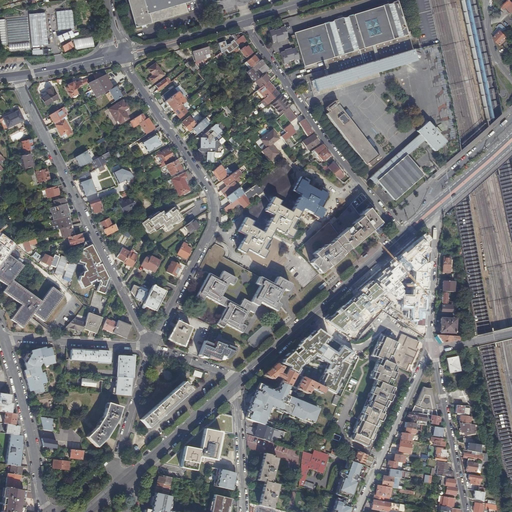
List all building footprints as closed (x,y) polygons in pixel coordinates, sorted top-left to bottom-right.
[(128,0),(137,27),(141,26),(145,25),(186,13),(183,4),(196,1),(195,0),(128,0)] [(509,0),(504,4),(502,7),(504,9),(505,8),(510,13),(511,11),(511,2),(510,0),(509,0)] [(381,71),(411,62),(411,61),(415,60),(397,1),(294,33),(304,67),(323,61),(325,67),(322,67),(323,70),(307,75),(313,97),(332,91),(331,87),(335,85),(332,75),(374,62),(377,72),(381,70),(381,71)] [(73,29),(71,6),(63,7),(63,11),(55,12),(57,30),(73,29)] [(48,44),(44,12),(28,14),(31,46),(48,44)] [(9,44),(9,51),(30,49),(29,32),(28,32),(27,18),(5,20),(5,19),(0,19),(0,39),(0,44),(9,44)] [(500,30),(494,37),(494,38),(501,45),(508,38),(504,34),(507,32),(506,28),(504,26),(500,30)] [(273,30),(269,32),(272,42),(276,41),(277,42),(283,40),(283,39),(287,38),(284,27),(279,28),(280,30),(274,32),(273,30)] [(57,36),(60,42),(74,36),(71,30),(57,36)] [(234,49),(232,50),(234,52),(240,48),(238,46),(246,41),(242,36),(240,37),(238,35),(236,37),(234,34),(230,35),(233,40),(238,46),(234,49)] [(94,47),(92,36),(73,40),(75,50),(94,47)] [(238,46),(233,40),(229,43),(234,49),(238,46)] [(72,46),(69,41),(61,46),(63,51),(72,46)] [(252,53),(247,46),(245,48),(244,47),(240,50),(245,58),(252,53)] [(212,50),(211,47),(192,52),(195,61),(199,68),(215,56),(214,54),(210,57),(209,51),(212,50)] [(283,49),(284,51),(280,52),(283,62),(287,61),(287,60),(293,58),(294,59),(298,58),(295,47),(291,48),(290,47),(283,49)] [(253,55),(246,62),(251,68),(259,61),(253,55)] [(268,69),(266,67),(263,64),(264,64),(260,60),(259,61),(251,68),(249,69),(246,72),(249,75),(250,76),(255,82),(260,77),(255,71),(258,69),(262,72),(263,74),(264,73),(266,72),(268,69)] [(379,76),(377,72),(374,62),(332,75),(335,85),(331,87),(332,91),(379,76)] [(190,67),(194,72),(196,70),(199,68),(195,63),(192,66),(190,67)] [(149,78),(153,83),(164,75),(155,64),(148,69),(153,75),(149,78)] [(267,81),(269,79),(264,73),(263,74),(260,77),(255,82),(260,88),(267,81)] [(106,81),(108,79),(105,75),(102,77),(96,79),(89,83),(88,84),(96,98),(100,95),(108,90),(111,89),(106,81)] [(157,90),(158,91),(170,82),(166,77),(155,85),(158,89),(157,90)] [(82,80),(76,83),(73,85),(72,83),(68,85),(68,87),(71,91),(68,92),(71,98),(78,94),(76,89),(88,84),(89,83),(87,79),(83,81),(82,80)] [(260,88),(257,90),(264,98),(274,90),(275,89),(267,81),(260,88)] [(108,90),(115,101),(126,95),(123,91),(121,92),(117,85),(113,88),(111,89),(108,90)] [(175,89),(173,87),(161,96),(165,101),(177,92),(182,88),(179,85),(175,89)] [(46,106),(58,98),(52,88),(46,91),(48,94),(41,98),(46,106)] [(265,100),(261,103),(265,107),(278,95),(274,90),(264,98),(263,99),(265,100)] [(165,101),(169,107),(180,98),(181,97),(177,92),(165,101)] [(290,122),(296,118),(288,107),(289,106),(281,97),(272,105),(279,114),(282,112),(290,122)] [(181,105),(184,103),(180,98),(169,107),(173,112),(181,105)] [(110,111),(125,102),(123,100),(108,109),(110,111)] [(348,143),(365,165),(367,164),(369,166),(370,166),(370,167),(371,167),(371,166),(379,160),(380,159),(381,159),(381,158),(380,156),(379,155),(378,155),(377,155),(377,156),(371,149),(373,147),(368,140),(366,141),(349,119),(350,118),(345,111),(343,112),(338,105),(338,104),(338,103),(337,101),(336,101),(335,101),(334,102),(326,108),(325,108),(325,109),(325,110),(328,113),(325,114),(341,134),(344,138),(348,143)] [(128,107),(125,102),(110,111),(113,117),(116,115),(128,107)] [(181,105),(173,112),(179,118),(186,112),(181,105)] [(63,107),(60,109),(49,116),(54,123),(62,117),(64,116),(68,114),(63,107)] [(121,123),(128,118),(124,112),(123,112),(123,111),(128,108),(128,107),(116,115),(121,123)] [(10,114),(10,113),(3,117),(3,118),(8,128),(16,124),(19,130),(27,127),(19,110),(10,114)] [(146,134),(155,129),(148,118),(145,119),(142,114),(130,121),(133,127),(139,123),(146,134)] [(196,125),(194,123),(188,116),(181,122),(189,132),(192,129),(196,125)] [(55,125),(58,130),(67,124),(64,120),(62,117),(54,123),(55,125)] [(196,125),(192,129),(197,135),(209,123),(205,118),(198,124),(196,125)] [(304,119),(298,123),(307,136),(312,133),(304,119)] [(408,188),(417,180),(423,175),(406,156),(409,153),(422,141),(424,140),(434,151),(444,142),(427,122),(416,131),(419,134),(418,136),(405,148),(401,151),(385,165),(386,167),(383,170),(382,168),(373,176),(377,181),(381,186),(391,196),(394,200),(399,196),(408,188)] [(60,133),(69,128),(67,124),(58,130),(60,133)] [(218,153),(222,153),(223,148),(220,145),(215,139),(213,138),(221,131),(217,127),(218,125),(214,124),(211,127),(209,128),(209,129),(204,133),(206,135),(207,136),(207,138),(200,138),(199,148),(197,149),(200,152),(203,152),(203,155),(203,156),(203,157),(204,157),(205,157),(205,162),(217,162),(218,153)] [(295,132),(292,128),(280,136),(283,141),(288,137),(295,132)] [(267,147),(278,138),(272,131),(261,140),(267,147)] [(155,134),(141,142),(148,153),(161,145),(155,134)] [(309,137),(301,142),(307,150),(319,143),(313,135),(309,137)] [(294,145),(288,137),(283,141),(289,149),(294,145)] [(21,142),(24,152),(34,149),(31,139),(21,142)] [(317,156),(321,162),(322,161),(330,155),(325,149),(325,148),(326,148),(325,147),(323,143),(313,150),(317,156)] [(270,160),(279,154),(271,144),(262,151),(270,160)] [(90,149),(86,151),(92,161),(96,159),(90,149)] [(165,165),(174,160),(173,157),(169,149),(156,155),(162,167),(165,165)] [(75,157),(77,162),(80,167),(91,161),(92,161),(86,151),(75,157)] [(110,155),(108,152),(96,159),(92,161),(91,161),(96,169),(106,163),(104,159),(110,155)] [(23,169),(34,166),(31,154),(20,156),(23,169)] [(41,163),(42,167),(52,165),(49,159),(41,163)] [(176,160),(165,165),(171,176),(182,170),(176,160)] [(320,188),(317,192),(316,191),(312,189),(308,187),(305,185),(307,181),(306,180),(300,177),(294,188),(292,187),(294,183),(291,177),(290,176),(295,172),(293,169),(288,163),(286,160),(255,182),(257,185),(263,192),(265,195),(248,207),(241,213),(245,217),(243,220),(237,231),(242,234),(245,235),(237,249),(239,250),(243,252),(244,253),(246,250),(246,249),(247,249),(253,252),(251,256),(254,258),(264,264),(265,264),(267,261),(275,247),(270,244),(270,242),(273,238),(270,236),(274,228),(278,230),(281,232),(286,235),(290,237),(294,230),(293,230),(290,228),(291,227),(294,221),(302,208),(306,211),(317,217),(318,217),(319,216),(319,214),(322,210),(318,208),(326,194),(327,192),(320,188)] [(328,168),(327,169),(329,172),(331,171),(335,176),(334,176),(339,179),(343,176),(333,163),(328,167),(328,168)] [(227,175),(224,170),(220,165),(212,172),(219,181),(227,175)] [(121,168),(113,172),(116,178),(119,183),(125,180),(126,181),(130,179),(130,178),(133,176),(133,174),(129,171),(121,168)] [(47,169),(36,172),(39,182),(50,179),(47,169)] [(78,174),(80,177),(89,172),(87,169),(78,174)] [(237,169),(226,177),(215,185),(216,187),(223,182),(226,186),(237,177),(241,174),(237,169)] [(80,181),(80,182),(85,197),(88,196),(95,194),(95,192),(94,193),(92,190),(95,189),(91,178),(92,178),(90,172),(89,172),(80,177),(79,178),(80,181)] [(171,179),(173,183),(179,195),(189,191),(183,178),(187,176),(184,172),(171,179)] [(146,191),(150,189),(143,176),(139,178),(144,188),(146,191)] [(237,177),(226,186),(220,191),(225,198),(238,188),(235,184),(240,180),(237,177)] [(260,198),(264,195),(264,194),(262,192),(258,187),(258,188),(255,185),(243,194),(247,199),(256,193),(259,197),(260,198)] [(59,195),(57,186),(45,189),(48,198),(59,195)] [(247,199),(243,194),(223,209),(223,210),(225,212),(239,202),(243,208),(249,204),(247,202),(248,200),(247,199)] [(66,204),(69,203),(66,197),(53,200),(55,206),(66,204)] [(104,197),(89,202),(91,207),(92,206),(94,213),(104,210),(102,204),(100,205),(99,201),(105,199),(104,197)] [(131,197),(118,202),(122,213),(136,208),(131,197)] [(55,206),(52,207),(54,215),(52,215),(49,216),(50,221),(51,221),(69,216),(66,204),(55,206)] [(351,204),(331,225),(335,230),(339,235),(349,248),(349,249),(357,242),(371,230),(359,214),(355,209),(351,204)] [(369,205),(359,214),(371,230),(378,223),(379,218),(369,205)] [(159,213),(158,211),(141,224),(147,233),(153,229),(155,231),(162,226),(166,231),(172,228),(170,226),(175,223),(176,224),(182,220),(173,207),(164,214),(162,211),(159,213)] [(71,226),(72,226),(69,216),(51,221),(53,227),(56,226),(57,229),(60,228),(71,226)] [(109,218),(106,220),(109,227),(106,228),(104,229),(107,235),(118,229),(115,224),(112,225),(109,218)] [(193,220),(184,226),(190,234),(199,227),(194,219),(193,220)] [(109,227),(106,220),(100,223),(102,227),(104,225),(106,228),(109,227)] [(71,226),(60,228),(63,239),(68,237),(74,235),(73,231),(72,231),(71,226)] [(185,237),(189,234),(184,226),(179,230),(185,237)] [(124,230),(120,234),(125,236),(129,229),(127,228),(124,230)] [(133,232),(129,229),(125,236),(128,238),(130,235),(131,236),(133,232)] [(74,235),(68,237),(70,246),(84,242),(81,233),(74,235)] [(416,253),(414,255),(419,261),(428,253),(424,249),(431,242),(423,234),(414,242),(419,247),(414,251),(416,253)] [(343,254),(342,253),(349,248),(339,235),(332,241),(326,246),(325,245),(319,250),(318,249),(312,254),(315,257),(312,259),(310,261),(310,263),(319,274),(326,268),(331,263),(332,264),(343,254)] [(187,245),(183,243),(177,254),(185,258),(191,249),(186,246),(187,245)] [(392,260),(394,262),(387,269),(392,274),(408,261),(406,259),(412,253),(407,247),(392,260)] [(122,248),(116,258),(123,262),(129,252),(122,248)] [(36,252),(33,256),(38,260),(41,256),(36,252)] [(137,257),(129,252),(123,262),(132,267),(137,257)] [(57,264),(58,260),(45,254),(43,258),(42,257),(42,258),(41,257),(40,261),(41,261),(50,266),(51,265),(56,267),(57,264)] [(298,254),(295,257),(304,267),(307,264),(298,254)] [(23,266),(7,255),(0,264),(0,280),(7,286),(3,291),(21,305),(11,320),(22,328),(32,314),(43,322),(63,296),(51,288),(40,302),(12,281),(23,266)] [(80,268),(79,271),(88,274),(90,268),(92,265),(91,264),(93,258),(84,255),(83,259),(82,259),(79,267),(80,268)] [(149,259),(145,257),(141,265),(153,272),(160,261),(150,256),(149,259)] [(180,266),(172,261),(166,272),(175,277),(180,266)] [(414,268),(409,277),(419,282),(424,274),(414,268)] [(205,297),(220,305),(225,307),(218,319),(216,324),(217,324),(222,328),(225,323),(228,325),(233,328),(241,332),(244,328),(245,326),(241,323),(248,310),(253,313),(259,302),(260,303),(275,311),(279,304),(275,302),(278,296),(278,295),(279,294),(282,289),(286,291),(290,284),(286,282),(283,280),(281,280),(276,277),(272,284),(264,280),(259,277),(258,277),(256,281),(255,282),(254,283),(259,286),(249,302),(242,299),(238,306),(237,305),(229,301),(224,298),(221,296),(223,292),(228,283),(231,285),(232,285),(236,279),(235,278),(222,271),(218,278),(215,277),(208,273),(205,271),(204,273),(207,274),(195,296),(202,300),(204,296),(205,297)] [(304,287),(310,281),(302,272),(296,278),(304,287)] [(101,276),(97,286),(106,291),(109,286),(106,284),(108,279),(101,276)] [(442,279),(442,289),(445,289),(452,290),(452,282),(453,282),(454,279),(442,279)] [(405,291),(414,297),(407,309),(418,315),(425,303),(417,298),(423,287),(411,280),(405,291)] [(140,286),(139,287),(133,285),(130,291),(134,298),(143,301),(147,293),(146,292),(148,289),(140,286)] [(152,285),(152,286),(142,304),(155,311),(164,292),(152,285)] [(90,292),(78,287),(74,295),(80,302),(83,306),(90,292)] [(442,293),(441,293),(441,303),(451,304),(453,304),(453,302),(448,302),(446,301),(446,300),(447,293),(445,293),(442,293)] [(391,301),(387,307),(406,318),(410,312),(391,301)] [(440,313),(450,313),(450,307),(451,305),(441,305),(440,313)] [(88,312),(85,323),(83,329),(95,333),(101,317),(88,312)] [(76,320),(74,318),(67,325),(69,326),(70,328),(76,330),(79,321),(76,320)] [(111,321),(106,319),(102,328),(107,330),(113,332),(116,323),(111,321)] [(453,331),(453,319),(440,319),(440,332),(453,333),(453,331)] [(175,343),(183,346),(191,327),(177,320),(167,339),(175,343)] [(85,323),(79,321),(76,330),(82,332),(83,329),(85,323)] [(117,322),(116,323),(113,332),(112,333),(126,338),(131,326),(117,321),(117,322)] [(376,349),(373,356),(378,358),(398,367),(406,370),(408,364),(410,365),(413,358),(412,358),(414,355),(415,355),(418,349),(416,348),(418,342),(400,334),(396,343),(390,340),(387,339),(382,336),(379,343),(377,342),(374,349),(376,349)] [(457,337),(437,335),(442,343),(457,339),(457,337)] [(213,345),(209,343),(204,340),(198,355),(201,355),(200,357),(202,358),(203,358),(204,357),(206,358),(207,355),(214,358),(218,360),(220,356),(225,358),(236,349),(225,344),(224,344),(222,348),(219,347),(222,340),(221,339),(216,337),(213,345)] [(336,351),(340,344),(329,338),(325,344),(336,351)] [(38,393),(38,394),(43,393),(42,391),(46,390),(44,383),(45,383),(42,373),(37,375),(37,374),(35,373),(37,369),(37,366),(39,366),(40,364),(41,364),(43,363),(44,366),(54,364),(52,357),(55,356),(53,348),(35,347),(36,350),(30,352),(32,359),(31,361),(33,362),(30,366),(29,365),(27,363),(24,364),(26,370),(23,371),(29,391),(33,390),(34,394),(38,393)] [(71,350),(70,360),(110,362),(110,352),(71,350)] [(132,356),(118,355),(117,377),(126,378),(131,378),(132,356)] [(455,372),(459,371),(456,356),(446,358),(449,373),(453,372),(455,372)] [(376,362),(375,365),(391,371),(395,373),(398,367),(378,358),(376,362)] [(282,367),(276,363),(263,375),(271,379),(276,375),(282,379),(280,382),(289,386),(292,380),(294,377),(296,373),(287,369),(287,371),(286,373),(284,375),(279,373),(281,370),(282,368),(282,367)] [(370,396),(366,407),(364,406),(361,413),(363,413),(360,420),(368,423),(365,429),(355,425),(352,432),(354,433),(352,437),(351,439),(367,446),(370,440),(368,439),(369,437),(372,438),(373,438),(375,434),(373,433),(379,421),(379,420),(377,419),(378,417),(381,419),(382,418),(384,415),(382,414),(383,411),(388,401),(389,402),(391,398),(390,397),(387,396),(388,393),(390,394),(391,394),(393,388),(389,386),(388,385),(390,379),(392,380),(394,376),(394,375),(390,374),(391,371),(375,365),(373,371),(374,372),(371,378),(375,380),(377,381),(374,387),(373,386),(370,393),(371,394),(370,396)] [(192,375),(200,378),(202,373),(194,370),(192,375)] [(121,395),(129,396),(131,378),(126,378),(117,377),(116,377),(114,394),(121,395)] [(300,381),(298,384),(296,389),(302,391),(307,393),(311,388),(322,394),(324,388),(302,377),(300,381)] [(81,378),(81,385),(95,387),(95,380),(81,378)] [(183,382),(140,419),(147,427),(170,407),(191,390),(188,387),(189,386),(188,385),(187,386),(183,382)] [(285,395),(289,386),(280,382),(277,391),(261,385),(244,400),(245,405),(249,407),(247,411),(248,411),(248,413),(249,413),(247,418),(258,423),(273,428),(274,423),(265,419),(270,406),(302,419),(303,417),(313,421),(318,409),(285,395)] [(424,387),(422,387),(411,412),(417,413),(426,415),(431,415),(437,416),(431,387),(429,388),(428,388),(426,388),(425,387),(424,387)] [(0,411),(4,412),(10,413),(12,404),(9,403),(10,395),(0,393),(0,411)] [(463,397),(456,396),(455,405),(465,406),(474,407),(471,393),(464,393),(463,397)] [(341,397),(335,394),(332,403),(337,406),(341,397)] [(103,415),(95,428),(93,431),(89,434),(88,435),(86,437),(95,447),(101,442),(103,440),(104,438),(107,435),(113,425),(115,422),(116,421),(116,419),(117,417),(118,415),(120,407),(107,403),(106,407),(105,409),(104,412),(103,415)] [(454,413),(458,413),(458,415),(459,415),(470,416),(471,417),(471,415),(470,415),(470,414),(465,414),(465,406),(455,405),(454,413)] [(10,413),(4,412),(3,424),(6,424),(14,425),(15,414),(10,413)] [(410,420),(416,421),(416,424),(421,425),(423,425),(425,425),(426,415),(417,413),(417,414),(408,412),(407,417),(411,417),(410,420)] [(437,421),(439,421),(439,417),(437,416),(431,415),(430,420),(431,420),(431,423),(437,424),(437,421)] [(470,416),(459,415),(458,423),(469,424),(470,416)] [(52,419),(40,417),(44,430),(52,431),(52,419)] [(273,428),(258,423),(254,436),(275,443),(278,434),(273,433),(275,429),(273,428)] [(459,432),(460,433),(464,432),(468,431),(468,434),(475,432),(473,425),(469,424),(458,423),(460,428),(459,428),(458,429),(459,432)] [(14,425),(6,424),(5,433),(9,434),(17,435),(18,426),(14,425)] [(432,436),(441,437),(443,428),(433,426),(432,436)] [(199,449),(184,446),(180,467),(185,468),(195,470),(197,461),(203,462),(204,457),(218,460),(224,433),(203,429),(199,449)] [(404,433),(401,432),(400,439),(400,440),(419,443),(420,440),(410,439),(411,434),(404,433)] [(17,435),(9,434),(5,464),(11,465),(18,466),(21,444),(19,444),(20,436),(17,435)] [(433,445),(443,446),(444,439),(430,437),(430,441),(433,442),(433,445)] [(41,448),(56,448),(56,440),(41,439),(41,448)] [(400,441),(398,452),(409,454),(411,443),(400,441)] [(471,443),(468,443),(466,451),(471,452),(474,452),(475,444),(471,443)] [(445,449),(436,447),(434,460),(445,461),(445,459),(443,459),(445,449)] [(69,450),(70,450),(69,458),(81,459),(82,451),(70,450),(69,450)] [(351,457),(347,456),(346,459),(349,460),(362,465),(366,454),(357,451),(353,460),(350,459),(351,457)] [(312,455),(302,452),(301,458),(298,486),(302,487),(309,468),(322,473),(327,456),(313,452),(312,455)] [(471,455),(463,454),(462,458),(467,459),(474,460),(480,461),(487,462),(485,454),(478,453),(474,452),(471,452),(471,455)] [(257,480),(264,482),(258,505),(269,508),(273,509),(279,484),(272,483),(272,482),(271,482),(277,458),(272,457),(272,455),(264,453),(257,480)] [(404,456),(394,454),(393,461),(397,462),(403,463),(404,456)] [(68,464),(68,461),(55,459),(53,459),(52,468),(70,470),(70,465),(68,464)] [(349,460),(347,465),(362,471),(365,466),(362,465),(349,460)] [(437,466),(438,466),(437,476),(441,476),(446,477),(447,477),(448,471),(446,471),(447,463),(437,461),(437,466)] [(474,472),(478,472),(480,465),(476,464),(476,463),(474,463),(467,462),(465,471),(466,471),(466,472),(469,473),(469,471),(474,472)] [(10,473),(7,473),(19,475),(20,475),(21,466),(18,466),(11,465),(10,473)] [(350,511),(352,508),(347,505),(349,501),(349,500),(362,471),(347,465),(345,469),(344,469),(343,469),(341,469),(341,470),(340,471),(339,472),(339,473),(339,474),(339,475),(340,476),(340,477),(341,478),(342,478),(342,479),(336,494),(336,495),(342,497),(342,499),(336,498),(333,509),(334,510),(332,511),(350,511)] [(183,480),(185,468),(180,467),(179,467),(176,478),(183,480)] [(425,468),(424,468),(423,475),(425,475),(428,475),(430,476),(430,474),(431,468),(427,467),(425,467),(425,468)] [(225,470),(217,469),(213,486),(232,490),(235,473),(225,470)] [(7,473),(5,487),(21,489),(22,484),(18,483),(19,475),(7,473)] [(170,477),(158,475),(157,482),(169,485),(170,477)] [(475,484),(476,481),(479,481),(480,477),(468,475),(467,479),(469,479),(469,483),(475,484)] [(446,477),(441,476),(439,485),(443,485),(453,487),(454,480),(446,478),(446,477)] [(169,485),(157,482),(154,492),(170,496),(170,495),(167,494),(169,485)] [(381,486),(376,485),(375,495),(389,497),(391,488),(381,486)] [(446,489),(445,493),(449,494),(451,494),(455,495),(456,488),(453,487),(443,485),(442,488),(446,489)] [(1,511),(23,511),(24,510),(22,490),(21,490),(21,489),(5,487),(4,487),(3,497),(5,498),(3,511),(1,511)] [(481,497),(482,497),(484,488),(478,487),(478,491),(474,490),(473,495),(472,499),(481,500),(481,497)] [(170,496),(154,492),(151,505),(168,508),(171,496),(170,496)] [(441,496),(440,496),(439,506),(442,506),(452,508),(454,498),(441,496)] [(370,509),(371,509),(381,511),(381,508),(398,511),(399,504),(372,499),(371,508),(370,507),(370,509)] [(472,511),(480,511),(482,505),(474,503),(472,511)]
